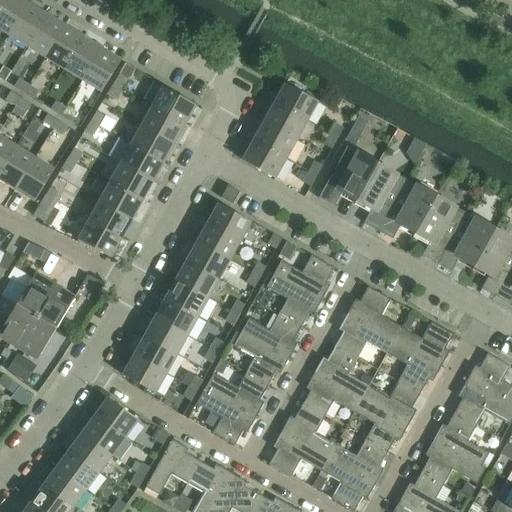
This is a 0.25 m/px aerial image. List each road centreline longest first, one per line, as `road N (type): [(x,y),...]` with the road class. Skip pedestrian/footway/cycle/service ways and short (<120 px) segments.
road 1 (residential): [(245,467),(369,253)]
road 2 (residential): [(376,511),(487,316)]
road 3 (residential): [(75,0),(241,100)]
road 4 (residential): [(369,253),(207,163)]
road 5 (residential): [(245,467),(93,374)]
road 6 (residential): [(138,287),(0,218)]
road 7 (residential): [(0,485),(93,374)]
road 8 (residential): [(138,287),(207,163)]
road 9 (residential): [(487,316),(369,253)]
